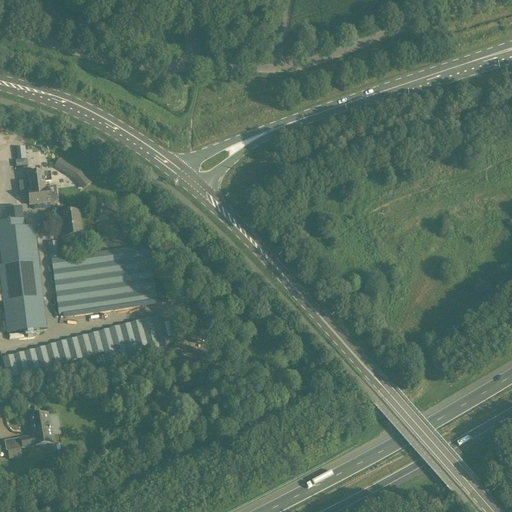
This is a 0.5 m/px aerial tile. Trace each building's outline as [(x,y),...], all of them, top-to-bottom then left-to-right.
[(300,49),(300,41),(287,41),(287,49),(300,49)] [(26,147),(17,148),(17,161),(27,160),(26,147)] [(59,161),(55,170),(87,186),(91,176),(59,161)] [(29,182),(26,182),(27,191),(29,206),(49,203),(47,189),(44,189),(43,182),(50,181),(49,173),(42,174),(42,173),(28,174),(29,182)] [(4,210),(10,266),(39,262),(37,248),(27,249),(26,242),(28,241),(25,219),(23,219),(22,208),(19,208),(18,203),(11,204),(11,209),(4,210)] [(78,212),(61,214),(64,237),(81,235),(78,212)] [(104,224),(96,226),(99,239),(107,237),(104,224)] [(112,252),(52,260),(60,320),(157,307),(150,252),(134,254),(133,248),(128,249),(127,240),(111,242),(112,252)] [(48,242),(49,258),(59,258),(58,242),(48,242)] [(83,246),(73,247),(73,254),(84,253),(83,246)] [(43,297),(39,262),(10,266),(0,267),(5,308),(0,308),(1,320),(7,320),(8,326),(5,326),(6,336),(37,332),(33,298),(43,297)] [(165,320),(2,353),(7,378),(170,345),(165,320)] [(29,417),(32,437),(4,442),(6,452),(34,447),(53,444),(48,414),(29,417)]
